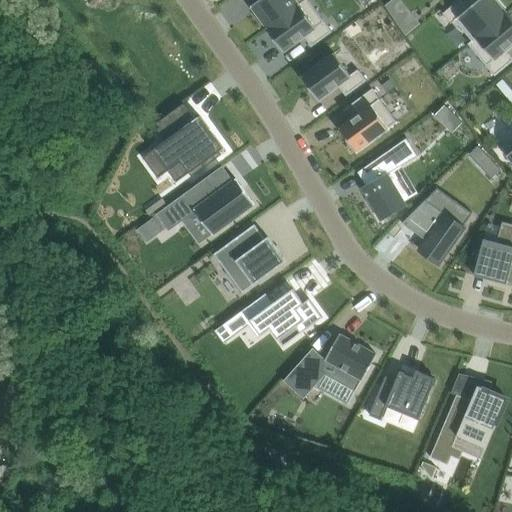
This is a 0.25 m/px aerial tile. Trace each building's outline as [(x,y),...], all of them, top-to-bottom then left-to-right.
[(259,0),(252,5),(268,27),(268,28),(301,5),(300,4),(297,0),(259,0)] [(268,27),(267,28),(284,51),(305,36),(312,46),(332,32),(325,22),(309,0),(305,0),(300,4),(301,5),(268,28),(268,27)] [(465,0),(459,0),(443,13),(452,23),(455,20),(473,40),(473,41),(508,12),(507,12),(497,0),(478,0),(471,7),(465,0)] [(473,40),(469,44),(487,66),(495,75),(511,61),(511,55),(507,50),(511,45),(511,16),(508,11),(507,12),(508,12),(473,41),(473,40)] [(419,24),(409,12),(398,22),(406,35),(419,24)] [(335,53),(302,76),(320,100),(339,85),(347,95),(367,80),(359,69),(351,75),(335,53)] [(511,89),(503,79),(497,84),(511,101),(511,89)] [(360,113),(340,128),(357,151),(397,122),(380,98),(373,88),(352,103),(360,113)] [(192,176),(222,155),(219,151),(224,148),(200,116),(196,119),(185,103),(157,123),(160,127),(158,129),(166,140),(153,149),(169,171),(182,161),(192,176)] [(454,113),(445,105),(435,115),(444,124),(454,113)] [(407,138),(358,172),(366,185),(361,188),(381,221),(408,205),(405,201),(388,173),(402,165),(418,155),(407,138)] [(511,138),(502,147),(511,159),(511,138)] [(490,157),(479,145),(469,154),(480,167),(490,157)] [(210,235),(253,205),(235,178),(218,190),(209,177),(160,211),(170,225),(193,209),(210,235)] [(167,203),(163,198),(146,210),(150,215),(167,203)] [(426,199),(403,223),(427,240),(420,250),(439,264),(465,227),(426,199)] [(154,217),(137,229),(147,242),(163,230),(154,217)] [(264,237),(255,224),(214,254),(243,293),(286,261),(268,235),(264,237)] [(485,238),(475,275),(511,284),(511,241),(498,238),(497,242),(485,238)] [(305,302),(294,288),(274,302),(268,295),(267,292),(246,307),(253,317),(248,321),(260,337),(271,328),(284,346),(324,317),(311,298),(305,302)] [(376,356),(338,334),(324,359),(312,348),(281,382),(301,400),(323,375),(353,393),(360,380),(362,382),(376,356)] [(419,417),(437,378),(418,369),(415,377),(405,372),(401,370),(397,379),(387,374),(370,413),(381,418),(388,403),(419,417)] [(487,447),(508,397),(478,385),(472,400),(457,394),(431,456),(449,464),(454,451),(460,438),(473,443),(475,440),(486,445),(486,446),(487,447)] [(424,461),(422,465),(432,478),(433,478),(437,467),(424,461)] [(0,485),(4,484),(3,480),(13,478),(10,465),(0,467),(0,485)]
